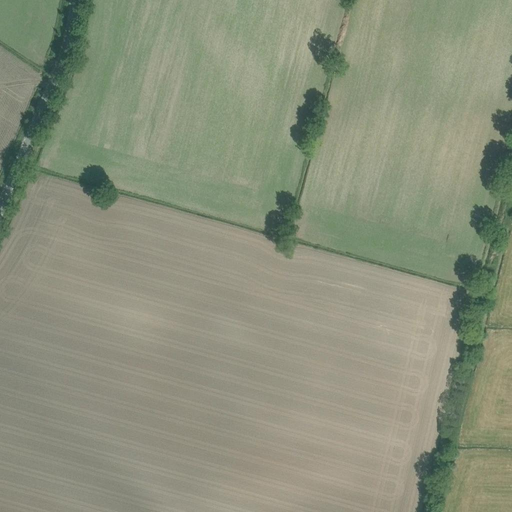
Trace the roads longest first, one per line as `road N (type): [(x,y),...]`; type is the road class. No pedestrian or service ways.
road 1 (track): [(511,185),(429,511)]
road 2 (unclassified): [(0,207),(61,62),(75,0)]
